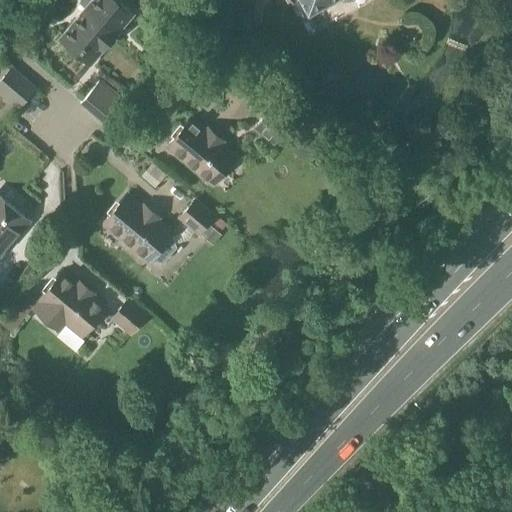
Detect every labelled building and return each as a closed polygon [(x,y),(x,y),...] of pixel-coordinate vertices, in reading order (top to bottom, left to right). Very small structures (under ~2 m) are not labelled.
[(302,0),(309,12),(330,0),(302,0)] [(511,0),(506,0),(499,8),(511,19),(511,0)] [(103,49),(116,33),(86,8),(61,38),(88,60),(100,46),(103,49)] [(0,91),(18,106),(34,86),(11,67),(0,80),(0,91)] [(80,103),(102,121),(121,100),(99,81),(80,103)] [(274,143),(290,125),(271,109),(256,128),(274,143)] [(214,184),(237,157),(191,118),(167,146),(214,184)] [(149,261),(172,233),(126,195),(103,222),(149,261)] [(0,251),(27,220),(0,197),(0,251)] [(198,234),(214,215),(195,200),(180,218),(198,234)] [(207,224),(199,233),(213,245),(221,236),(207,224)] [(82,335),(105,308),(62,271),(39,299),(42,301),(35,309),(59,328),(65,321),(82,335)] [(130,334),(146,315),(128,300),(112,318),(130,334)]
